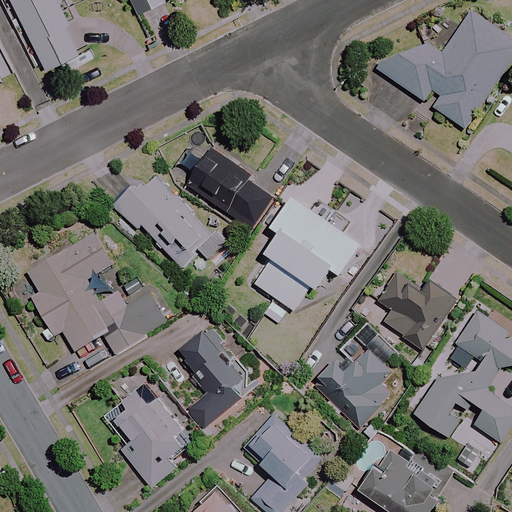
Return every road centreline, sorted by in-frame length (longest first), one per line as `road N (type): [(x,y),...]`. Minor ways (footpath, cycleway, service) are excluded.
road 1 (residential): [(511,242),(238,53)]
road 2 (residential): [(238,53),(0,171)]
road 3 (residential): [(82,511),(0,372)]
road 4 (unknown): [(0,11),(61,140)]
road 5 (residential): [(347,0),(238,53)]
